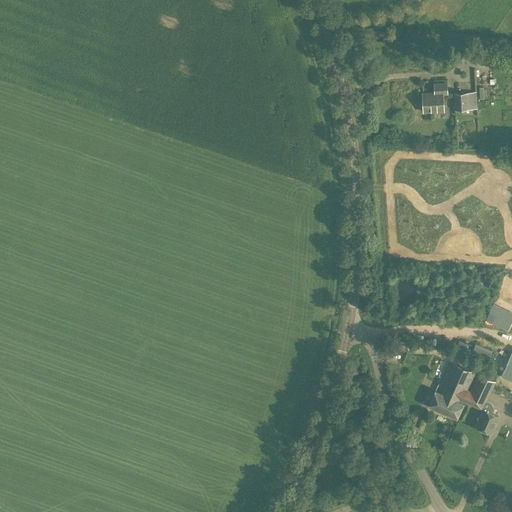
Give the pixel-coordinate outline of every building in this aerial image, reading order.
[(443,92),(447,92),(446,84),(434,84),(435,93),(422,93),(423,111),(444,110),(443,92)] [(455,109),(469,109),(468,92),(454,93),(455,109)] [(511,319),(507,317),(490,310),(485,320),(502,327),(508,330),(511,319)] [(491,353),(474,346),(470,355),(487,363),(491,353)] [(464,402),(466,403),(467,402),(463,400),(465,395),(469,396),(471,391),(470,392),(467,390),(475,372),(451,361),(441,385),(438,383),(429,405),(457,417),(464,402)] [(478,374),(471,391),(469,396),(465,395),(463,400),(467,402),(466,403),(481,409),(474,426),(491,433),(499,415),(491,411),(493,406),(491,402),(487,400),(495,381),(478,374)]
